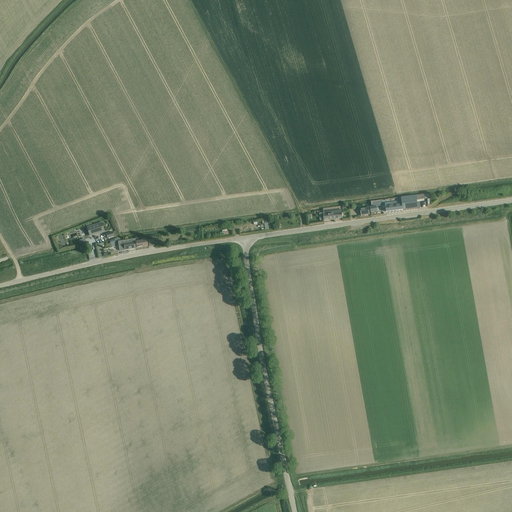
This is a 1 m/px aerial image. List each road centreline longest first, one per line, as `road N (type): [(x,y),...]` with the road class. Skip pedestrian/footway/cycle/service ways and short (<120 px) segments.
road 1 (unclassified): [(294,511),(244,238)]
road 2 (unclassified): [(244,238),(511,200)]
road 3 (unclassified): [(0,285),(244,238)]
